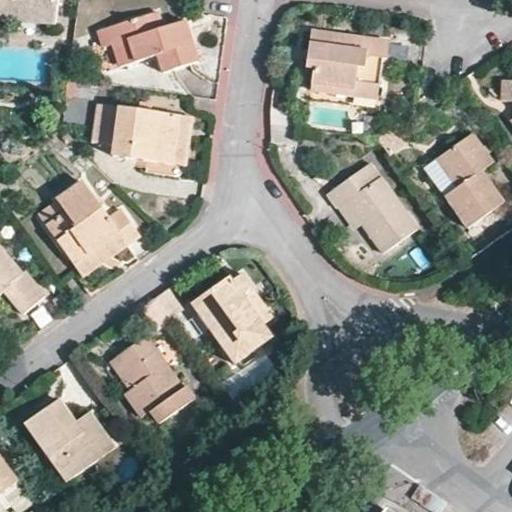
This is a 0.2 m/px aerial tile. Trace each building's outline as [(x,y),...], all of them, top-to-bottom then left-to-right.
[(0,0),(0,7),(53,15),(55,0),(0,0)] [(52,22),(53,15),(0,7),(0,14),(24,17),(52,22)] [(196,63),(184,29),(163,37),(161,30),(155,13),(106,29),(110,44),(118,67),(154,56),(161,73),(196,63)] [(163,37),(184,29),(182,23),(161,30),(163,37)] [(102,47),(110,44),(106,29),(97,32),(102,47)] [(353,86),(375,90),(380,61),(383,61),(386,45),(309,35),(305,70),(312,71),(309,93),(352,99),(353,86)] [(511,84),(504,84),(501,103),(511,103),(511,120),(510,122),(511,125),(511,84)] [(374,103),(375,90),(353,86),(352,99),(374,103)] [(138,113),(148,114),(149,107),(139,105),(138,113)] [(167,167),(176,119),(148,114),(138,113),(98,107),(93,143),(113,146),(111,158),(167,167)] [(189,121),(176,119),(167,167),(180,169),(189,121)] [(298,131),(270,127),(268,144),(295,148),(298,131)] [(312,148),(315,134),(303,132),(300,147),(312,148)] [(501,205),(479,175),(490,166),(469,137),(435,163),(456,191),(444,199),(466,230),(501,205)] [(456,191),(435,163),(423,171),(444,199),(456,191)] [(344,205),(358,224),(381,254),(415,231),(367,167),(325,197),(335,211),(337,210),(344,205)] [(114,235),(123,246),(137,237),(118,212),(106,220),(80,185),(55,202),(64,214),(45,228),(72,264),(114,235)] [(64,214),(55,202),(36,217),(45,228),(64,214)] [(351,229),(358,224),(344,205),(337,210),(351,229)] [(81,276),(123,246),(114,235),(72,264),(81,276)] [(0,293),(3,292),(12,302),(22,314),(44,297),(24,274),(21,276),(0,252),(0,293)] [(273,321),(260,302),(254,306),(246,295),(251,291),(242,278),(232,284),(228,280),(191,307),(234,366),(272,340),(264,328),(273,321)] [(171,290),(144,308),(158,327),(184,310),(171,290)] [(254,306),(260,302),(251,291),(246,295),(254,306)] [(0,310),(0,311),(12,302),(3,292),(0,293),(0,310)] [(135,387),(130,391),(124,395),(141,419),(150,413),(158,424),(194,400),(186,389),(182,392),(144,338),(115,359),(135,387)] [(109,363),(130,391),(135,387),(115,359),(109,363)] [(65,483),(107,454),(89,429),(80,434),(73,424),(57,403),(23,427),(65,483)] [(89,429),(107,454),(112,449),(97,428),(96,427),(87,414),(73,424),(80,434),(89,429)] [(0,492),(14,483),(0,464),(0,492)] [(20,511),(30,505),(14,483),(0,492),(0,496),(8,506),(12,511),(20,511)]
